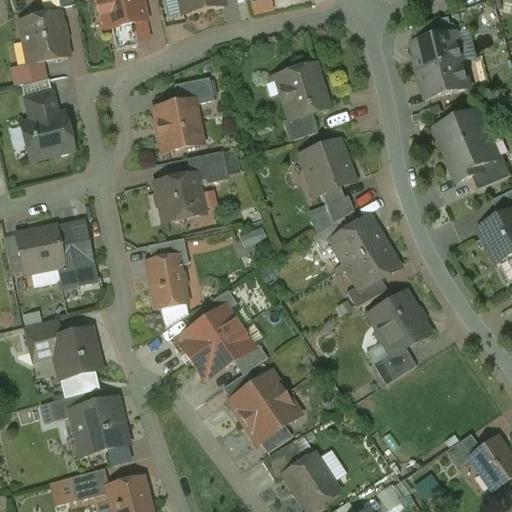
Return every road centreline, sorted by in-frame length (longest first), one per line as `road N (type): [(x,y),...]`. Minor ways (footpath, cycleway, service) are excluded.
road 1 (residential): [(511,373),(421,240),(362,17)]
road 2 (residential): [(362,17),(199,46),(113,88),(100,135),(104,176)]
road 3 (residential): [(104,176),(133,370)]
road 4 (residential): [(133,370),(175,399),(259,511)]
road 5 (residential): [(133,370),(182,511)]
